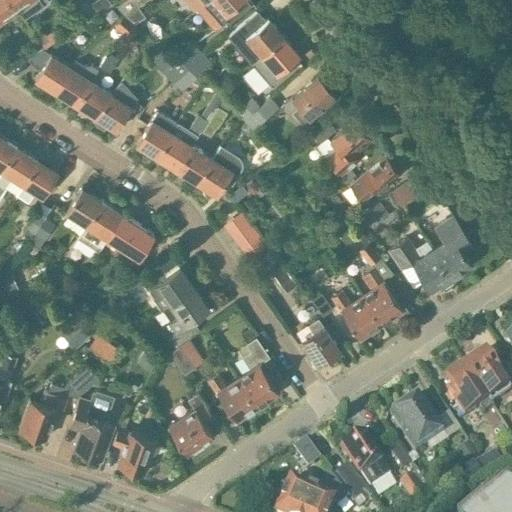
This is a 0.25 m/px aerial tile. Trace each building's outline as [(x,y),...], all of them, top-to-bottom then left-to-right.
[(0,0),(0,19),(17,7),(12,0),(0,0)] [(12,0),(17,7),(24,16),(44,2),(42,0),(12,0)] [(98,12),(105,7),(100,0),(94,0),(91,2),(98,12)] [(121,0),(118,2),(125,12),(136,21),(146,15),(138,4),(143,0),(121,0)] [(185,0),(193,9),(202,0),(185,0)] [(202,0),(193,9),(194,9),(202,2),(225,28),(252,5),(247,0),(202,0)] [(74,25),(87,17),(81,8),(68,17),(74,25)] [(258,11),(229,36),(251,61),(261,52),(284,33),(268,15),(264,18),(258,11)] [(136,21),(125,12),(113,23),(128,36),(135,29),(136,21)] [(44,45),(50,41),(44,32),(37,36),(44,45)] [(261,52),(251,61),(272,85),(291,68),(286,63),(299,51),(284,33),(261,52)] [(31,40),(36,50),(44,45),(37,36),(31,40)] [(191,43),(178,55),(188,65),(200,53),(191,43)] [(42,49),(29,57),(35,63),(40,67),(35,76),(54,88),(69,63),(51,51),(49,54),(42,49)] [(106,53),(99,64),(110,70),(116,60),(106,53)] [(200,53),(188,65),(197,74),(209,62),(200,53)] [(69,63),(54,88),(75,102),(91,77),(92,77),(99,65),(93,61),(86,62),(76,55),(71,64),(69,63)] [(173,80),(188,65),(178,55),(163,70),(173,80)] [(188,65),(173,80),(182,89),(197,74),(188,65)] [(310,118),(309,116),(335,94),(317,73),(291,95),(292,97),(286,102),(304,123),(310,118)] [(91,77),(75,102),(95,114),(111,89),(92,77),(91,77)] [(111,89),(95,114),(116,128),(127,110),(133,114),(140,104),(135,101),(137,97),(121,80),(115,86),(112,90),(111,89)] [(207,120),(201,129),(212,136),(218,125),(219,126),(232,104),(222,96),(220,99),(207,120)] [(238,109),(239,110),(245,117),(261,104),(254,96),(238,109)] [(261,104),(245,117),(252,126),(277,105),(269,96),(261,104)] [(136,141),(156,153),(177,121),(157,108),(152,116),(136,141)] [(177,121),(156,153),(176,166),(192,142),(198,134),(201,129),(207,120),(198,114),(197,113),(188,127),(177,121)] [(340,147),(329,156),(337,165),(342,170),(351,162),(361,154),(356,149),(372,135),(364,125),(365,123),(360,118),(358,119),(355,116),(331,137),(340,147)] [(0,170),(1,168),(18,143),(0,132),(0,170)] [(176,166),(196,179),(212,155),(192,142),(176,166)] [(0,193),(12,175),(22,182),(38,156),(18,143),(1,168),(0,170),(0,193)] [(196,179),(217,193),(225,181),(232,186),(241,172),(242,169),(243,166),(243,164),(242,162),(242,160),(239,157),(220,144),(214,156),(212,155),(196,179)] [(355,178),(350,182),(363,198),(376,187),(378,190),(401,170),(386,151),(354,178),(355,178)] [(22,182),(15,192),(28,200),(35,190),(42,195),(58,170),(38,156),(22,182)] [(351,164),(341,173),(347,180),(357,172),(354,168),(351,164)] [(407,177),(391,189),(402,205),(418,192),(407,177)] [(247,182),(247,186),(249,190),(253,191),(257,188),(258,184),(255,180),(251,180),(247,182)] [(65,209),(85,222),(102,197),(81,184),(65,209)] [(239,186),(230,193),(236,200),(244,193),(239,186)] [(77,235),(96,247),(103,240),(122,211),(102,197),(85,222),(86,223),(77,235)] [(379,197),(367,205),(377,219),(388,211),(379,197)] [(22,232),(30,237),(36,230),(45,215),(37,210),(22,232)] [(122,211),(106,235),(106,236),(116,242),(126,249),(138,256),(154,231),(142,223),(122,211)] [(443,236),(431,244),(454,278),(462,273),(461,267),(471,260),(462,247),(471,240),(452,212),(435,223),(443,236)] [(36,230),(30,237),(32,238),(31,240),(40,246),(55,222),(45,215),(36,230)] [(250,226),(236,237),(242,246),(257,235),(250,226)] [(361,229),(356,233),(364,243),(369,239),(361,229)] [(257,235),(242,246),(250,256),(265,246),(257,235)] [(408,235),(389,248),(401,266),(411,259),(424,277),(431,287),(441,279),(446,283),(454,278),(431,244),(420,252),(411,240),(408,235)] [(364,243),(358,247),(369,261),(365,264),(368,269),(361,274),(370,287),(363,292),(381,320),(383,319),(387,320),(391,317),(392,312),(402,306),(384,279),(393,273),(369,239),(364,243)] [(138,282),(125,291),(137,301),(153,289),(157,294),(163,290),(171,300),(194,283),(212,271),(190,242),(144,274),(137,280),(138,282)] [(113,281),(123,289),(125,291),(138,282),(137,280),(144,274),(137,264),(144,260),(142,256),(141,254),(138,256),(128,264),(130,267),(112,280),(113,281)] [(284,264),(276,270),(289,288),(297,282),(284,264)] [(10,272),(0,277),(0,288),(3,294),(17,287),(10,272)] [(171,300),(161,307),(170,320),(169,321),(176,331),(170,335),(176,343),(177,342),(187,335),(199,327),(192,317),(209,304),(194,283),(171,300)] [(342,288),(333,294),(360,334),(369,328),(374,329),(378,326),(379,322),(381,320),(363,292),(351,300),(342,288)] [(311,299),(323,316),(334,309),(322,292),(311,299)] [(23,308),(35,318),(43,309),(30,298),(23,308)] [(43,309),(35,318),(44,324),(51,315),(43,309)] [(102,328),(108,318),(98,312),(89,320),(102,328)] [(313,329),(302,336),(319,363),(341,348),(324,322),(319,315),(314,319),(309,322),(313,329)] [(83,318),(67,333),(77,344),(92,329),(83,318)] [(110,360),(120,348),(99,330),(89,342),(110,360)] [(178,345),(170,351),(185,373),(204,360),(187,335),(177,342),(176,343),(178,345)] [(249,367),(239,374),(258,402),(263,402),(267,400),(268,395),(279,388),(260,361),(269,355),(256,335),(245,342),(250,349),(241,355),(249,367)] [(146,345),(140,355),(154,364),(160,354),(146,345)] [(5,350),(1,362),(13,367),(18,354),(5,350)] [(486,353),(466,366),(493,407),(488,400),(508,387),(486,353)] [(493,408),(493,407),(466,366),(445,380),(457,399),(453,402),(463,417),(478,407),(483,415),(493,408)] [(30,394),(19,425),(23,427),(24,430),(30,432),(33,430),(47,435),(57,404),(58,404),(61,394),(58,393),(60,390),(76,396),(79,393),(80,393),(99,375),(98,375),(82,367),(65,385),(53,380),(50,390),(45,388),(41,398),(30,394)] [(218,369),(209,375),(236,416),(245,410),(250,411),(254,408),(256,403),(258,402),(239,374),(227,382),(218,369)] [(0,394),(1,392),(6,394),(12,377),(0,372),(0,394)] [(78,397),(69,423),(80,427),(74,445),(87,450),(86,454),(98,458),(99,454),(102,455),(115,420),(103,416),(105,411),(108,412),(115,394),(97,387),(92,389),(89,397),(79,393),(78,397)] [(194,406),(169,423),(187,450),(192,447),(194,451),(203,445),(201,441),(214,432),(207,422),(215,416),(198,391),(188,397),(194,406)] [(408,404),(404,406),(428,443),(443,434),(436,423),(419,397),(416,399),(413,399),(409,401),(408,404)] [(404,406),(390,416),(414,453),(428,443),(404,406)] [(119,423),(113,440),(123,444),(118,460),(130,465),(131,469),(137,471),(141,469),(144,470),(156,437),(119,423)] [(345,445),(341,447),(369,489),(390,475),(380,461),(383,459),(376,447),(373,449),(362,433),(352,439),(350,439),(345,442),(345,445)] [(395,443),(386,449),(391,457),(401,451),(395,443)] [(456,452),(465,465),(476,457),(467,445),(456,452)] [(372,497),(348,465),(331,477),(352,504),(360,498),(364,503),(372,497)] [(417,472),(399,484),(412,503),(429,491),(417,472)] [(511,511),(511,479),(506,472),(457,511),(511,511)] [(289,483),(276,511),(303,511),(312,493),(289,483)] [(312,493),(303,511),(330,511),(335,503),(312,493)]
